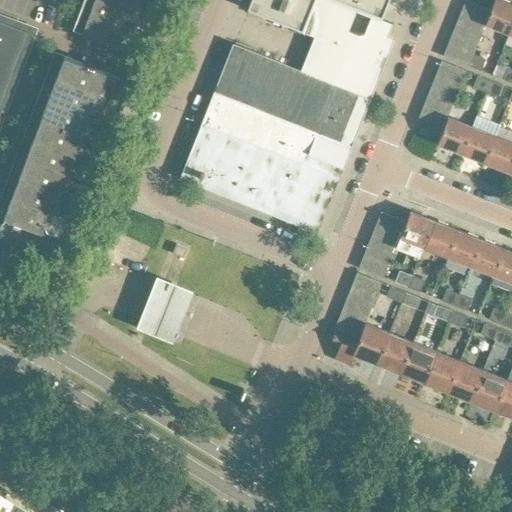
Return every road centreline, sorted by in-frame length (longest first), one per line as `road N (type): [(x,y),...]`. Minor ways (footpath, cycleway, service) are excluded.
road 1 (residential): [(337,269),(164,200),(152,186),(219,0)]
road 2 (tertiary): [(243,466),(0,321)]
road 3 (tertiary): [(0,356),(228,491)]
road 4 (residential): [(503,456),(294,372)]
road 5 (residential): [(378,168),(448,0)]
road 6 (residential): [(511,221),(378,168)]
